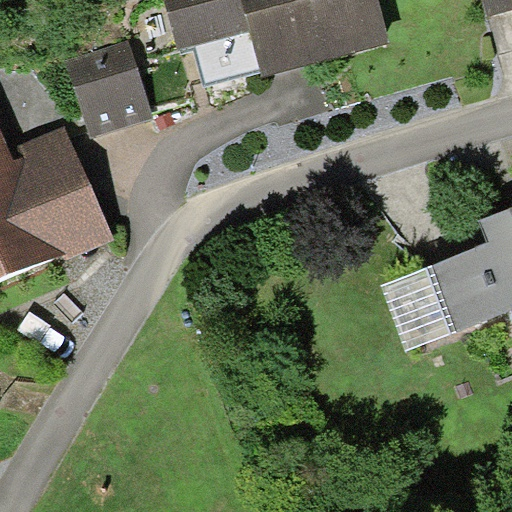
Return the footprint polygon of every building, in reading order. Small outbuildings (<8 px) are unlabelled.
[(163,0),(178,55),(250,36),(262,82),(390,48),(377,0),(163,0)] [(511,0),(481,0),(487,21),(511,14),(511,0)] [(128,44),(67,63),(92,141),(153,122),(128,44)] [(0,133),(0,287),(63,260),(64,263),(115,242),(66,128),(8,153),(0,133)] [(511,214),(480,227),(489,249),(511,313),(511,214)] [(511,313),(489,249),(434,269),(458,334),(511,313)] [(458,334),(434,269),(381,289),(406,352),(458,334)]
